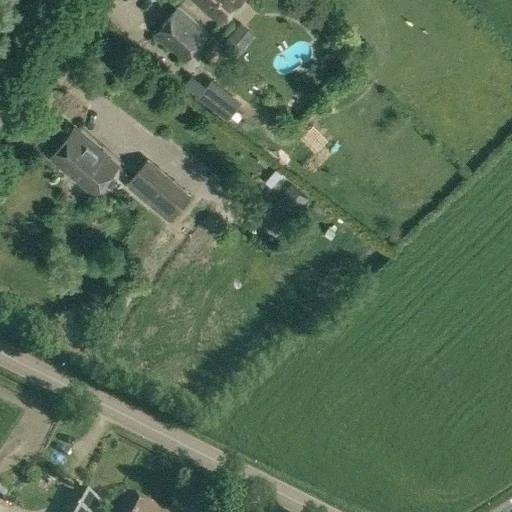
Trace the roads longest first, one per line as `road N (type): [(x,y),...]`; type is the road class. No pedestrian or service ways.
road 1 (tertiary): [(316,511),(0,352)]
road 2 (unclassified): [(0,117),(87,0)]
